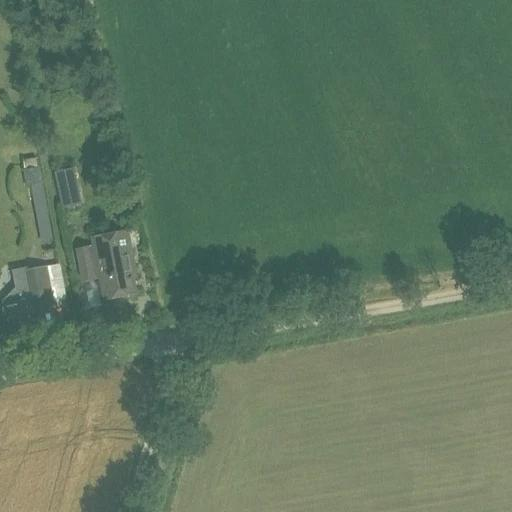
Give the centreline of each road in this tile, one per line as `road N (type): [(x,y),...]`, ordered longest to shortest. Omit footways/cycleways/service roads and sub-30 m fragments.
road 1 (track): [(234,332),(511,281)]
road 2 (unclassified): [(0,374),(234,332)]
road 3 (track): [(131,511),(165,389),(165,343)]
